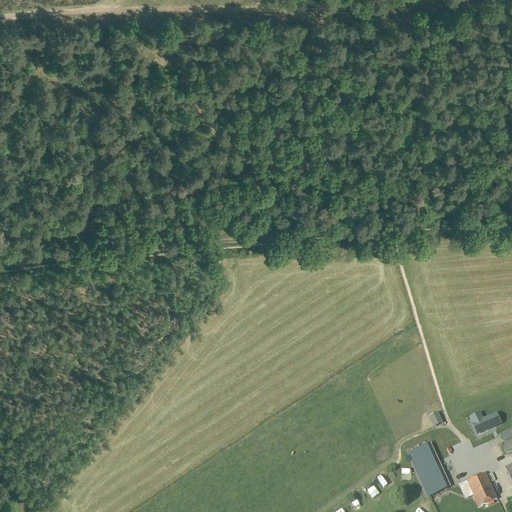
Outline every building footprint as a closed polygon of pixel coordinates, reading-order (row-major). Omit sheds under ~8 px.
[(479,413),(470,417),(478,432),(500,422),(496,413),(482,420),(479,413)] [(511,442),(503,446),(506,453),(511,450),(511,442)] [(409,455),(429,497),(449,488),(431,445),(409,455)] [(404,478),(413,473),(408,465),(399,470),(404,478)] [(467,483),(478,509),(497,501),(485,475),(467,483)] [(372,499),(382,495),(379,487),(369,491),(372,499)] [(353,503),(360,511),(363,511),(368,508),(359,498),(353,503)]
